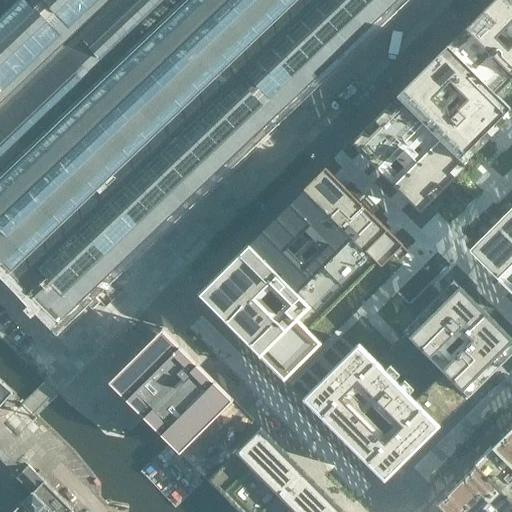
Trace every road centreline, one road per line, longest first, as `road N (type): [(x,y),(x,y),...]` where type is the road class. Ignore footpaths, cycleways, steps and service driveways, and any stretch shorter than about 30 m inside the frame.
road 1 (residential): [(153,284),(385,509),(511,385)]
road 2 (residential): [(435,0),(153,284)]
road 3 (residential): [(153,284),(56,382)]
